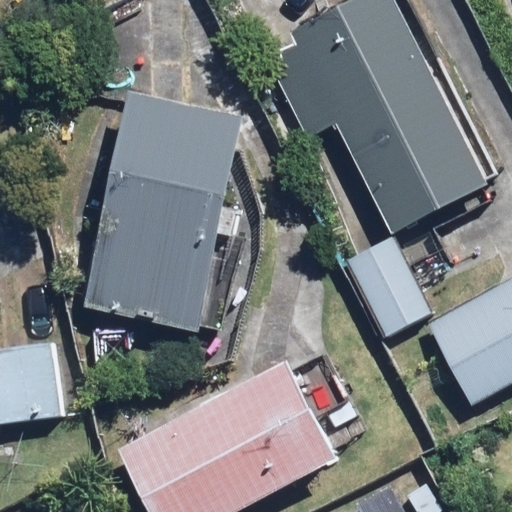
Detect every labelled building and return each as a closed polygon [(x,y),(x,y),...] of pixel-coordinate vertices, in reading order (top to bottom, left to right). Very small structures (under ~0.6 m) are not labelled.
[(496,187),(400,0),(340,0),(285,28),(393,240),(496,187)] [(246,116),(129,91),(81,310),(197,336),(246,116)] [(430,313),(393,240),(345,264),(382,338),(430,313)] [(511,389),(511,282),(429,325),(473,410),(511,389)] [(0,436),(4,436),(66,424),(50,335),(0,344),(0,436)] [(253,511),(340,473),(295,371),(121,449),(149,511),(253,511)] [(399,499),(387,481),(350,504),(354,511),(443,511),(425,483),(399,499)]
